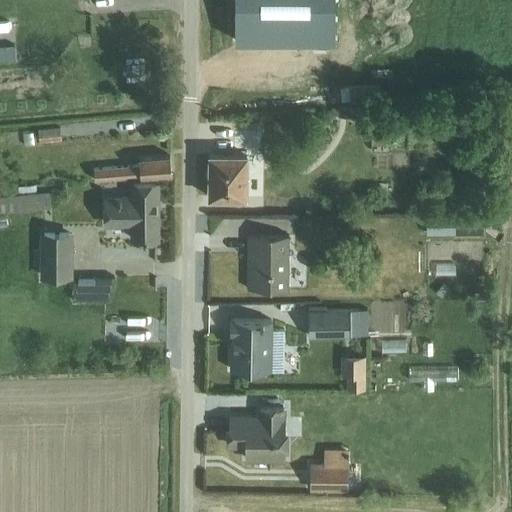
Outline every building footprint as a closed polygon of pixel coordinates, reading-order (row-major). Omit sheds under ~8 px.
[(333,0),(234,0),(234,39),(334,40),(333,0)] [(144,22),(162,22),(162,9),(144,9),(144,22)] [(143,10),(130,10),(130,36),(169,36),(169,23),(143,23),(143,10)] [(0,59),(14,59),(13,45),(0,45),(0,59)] [(92,111),(113,111),(113,100),(92,99),(92,111)] [(61,126),(38,128),(39,141),(62,139),(61,126)] [(95,180),(172,172),(170,154),(139,157),(139,164),(94,167),(95,180)] [(210,154),(210,196),(249,196),(248,154),(210,154)] [(130,239),(157,239),(157,182),(130,183),(130,192),(122,192),(122,195),(105,195),(104,225),(130,225),(130,239)] [(0,210),(51,205),(50,191),(0,195),(0,210)] [(40,277),(73,276),(73,231),(40,231),(40,277)] [(248,288),(253,288),(288,288),(289,234),(249,234),(248,254),(253,254),(253,286),(248,286),(248,288)] [(486,268),(485,254),(464,255),(464,269),(486,268)] [(78,277),(76,298),(112,299),(113,278),(78,277)] [(418,297),(418,283),(396,282),(396,296),(418,297)] [(309,334),(368,333),(367,308),(308,309),(309,334)] [(232,368),(273,369),(274,319),(231,318),(230,334),(233,335),(232,368)] [(324,398),(318,388),(303,398),(310,408),(324,398)] [(285,447),(288,447),(289,427),(286,427),(286,406),(257,407),(257,417),(229,416),(228,443),(245,443),(246,457),(285,457),(285,447)] [(311,461),(310,489),(348,489),(348,447),(324,446),(323,461),(311,461)]
